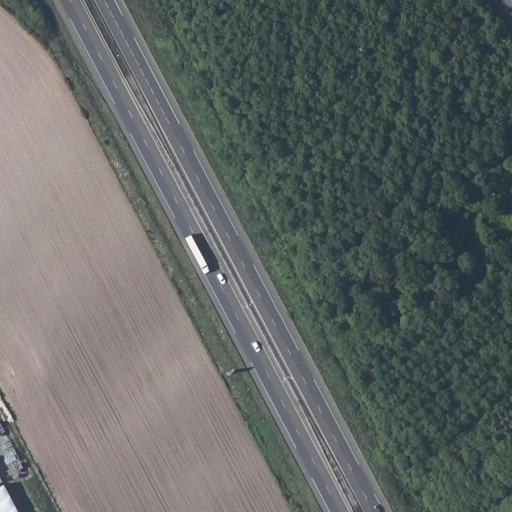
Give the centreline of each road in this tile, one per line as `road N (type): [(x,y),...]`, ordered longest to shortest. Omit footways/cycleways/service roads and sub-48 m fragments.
road 1 (motorway): [(70,0),(340,511)]
road 2 (motorway): [(373,511),(104,0)]
